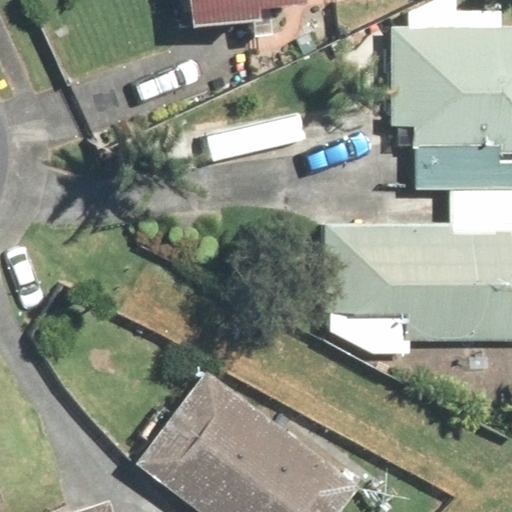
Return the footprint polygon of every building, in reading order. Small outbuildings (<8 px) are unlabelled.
[(341,0),(187,0),(189,15),(341,5),(341,0)] [(409,27),(501,27),(501,11),(457,10),(456,0),(434,0),(408,12),(409,27)] [(391,27),(391,126),(414,126),(414,146),(416,146),(500,146),(501,154),(511,153),(511,26),(501,27),(409,27),(391,27)] [(416,146),(416,190),(450,190),(450,225),(452,225),(452,233),(511,232),(511,163),(500,163),(501,154),(500,146),(416,146)] [(450,225),(325,225),(325,313),(330,313),(406,313),(407,340),(410,340),(511,339),(511,232),(452,233),(452,225),(450,225)] [(406,313),(330,313),(330,333),(372,355),(410,354),(410,340),(407,340),(406,313)] [(207,371),(137,464),(200,511),(338,511),(359,486),(207,371)] [(116,511),(106,483),(23,511),(116,511)]
